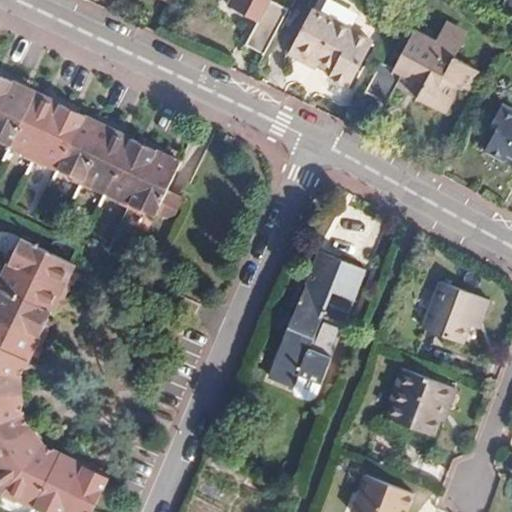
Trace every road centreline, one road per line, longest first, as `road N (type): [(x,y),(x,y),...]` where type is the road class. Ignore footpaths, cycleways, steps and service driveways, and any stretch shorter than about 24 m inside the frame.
road 1 (residential): [(315,143),(152,511)]
road 2 (residential): [(315,143),(11,0)]
road 3 (residential): [(511,254),(315,143)]
